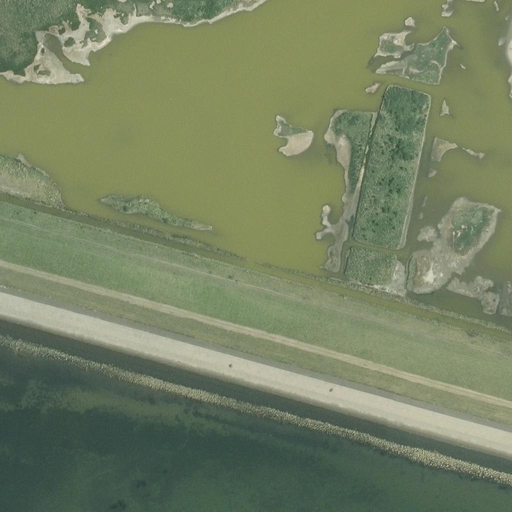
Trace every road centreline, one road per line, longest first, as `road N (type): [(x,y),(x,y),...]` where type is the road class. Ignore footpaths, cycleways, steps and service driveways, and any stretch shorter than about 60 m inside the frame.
road 1 (track): [(0,286),(511,427)]
road 2 (track): [(511,399),(0,258)]
